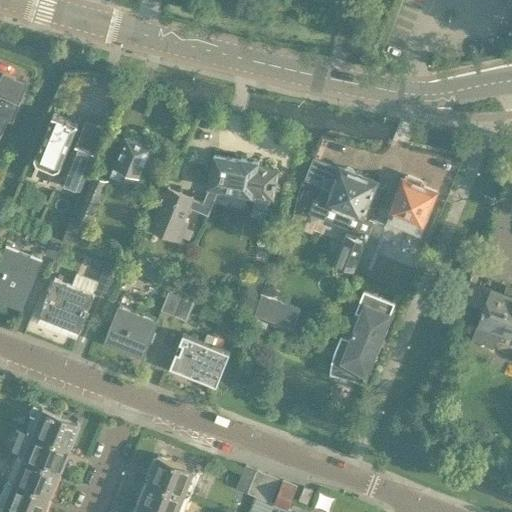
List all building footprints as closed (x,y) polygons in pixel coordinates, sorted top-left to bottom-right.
[(0,134),(1,135),(8,119),(12,120),(27,85),(1,74),(0,77),(0,134)] [(69,118),(53,112),(34,159),(37,165),(54,172),(59,170),(78,123),(69,119),(69,118)] [(108,134),(89,184),(117,195),(119,189),(120,188),(121,188),(121,187),(122,187),(123,187),(134,191),(140,176),(149,180),(155,165),(157,166),(162,154),(159,153),(165,138),(143,129),(140,137),(138,137),(137,139),(125,135),(123,140),(108,134)] [(79,189),(94,152),(76,144),(61,181),(79,189)] [(207,216),(219,189),(252,196),(252,194),(254,194),(253,199),(269,203),(270,197),(273,198),(279,170),(258,165),(259,161),(241,158),(240,159),(214,154),(208,187),(209,187),(203,202),(168,186),(148,229),(178,242),(187,222),(183,220),(188,208),(207,216)] [(347,231),(335,264),(354,271),(373,222),(362,217),(366,207),(368,207),(373,195),(372,194),(376,183),(354,173),(353,169),(348,167),(344,169),(341,167),(331,190),(322,186),(311,212),(312,212),(311,215),(312,219),(315,220),(318,218),(319,215),(341,224),(339,228),(347,231)] [(392,213),(389,221),(402,226),(405,218),(422,225),(435,191),(418,185),(419,181),(407,176),(405,180),(403,179),(390,212),(392,213)] [(0,301),(11,305),(10,307),(12,307),(13,304),(22,307),(22,308),(23,308),(37,272),(1,258),(0,260),(0,301)] [(99,288),(111,291),(118,263),(107,260),(99,288)] [(474,337),(494,344),(500,326),(511,330),(511,288),(508,287),(505,294),(469,281),(476,262),(475,261),(461,299),(482,307),(479,316),(481,319),(474,337)] [(80,331),(95,294),(55,278),(47,298),(46,298),(43,304),(44,305),(40,315),(80,331)] [(161,311),(175,316),(184,292),(171,287),(161,311)] [(330,371),(330,374),(363,383),(366,374),(368,374),(373,361),(372,360),(395,303),(364,291),(355,312),(361,315),(355,330),(354,329),(351,335),(353,336),(351,340),(341,336),(335,351),(332,358),(331,364),(330,371)] [(184,292),(175,316),(186,321),(196,297),(184,292)] [(105,341),(144,357),(149,345),(150,346),(155,333),(154,332),(159,320),(121,305),(124,295),(123,295),(105,341)] [(264,297),(257,317),(274,323),(281,303),(264,297)] [(217,386),(230,352),(213,345),(216,336),(207,333),(204,342),(183,334),(170,367),(217,386)] [(325,403),(320,416),(345,426),(350,413),(325,403)] [(31,416),(25,431),(66,447),(77,422),(75,421),(75,422),(32,405),(28,415),(31,416)] [(66,447),(25,431),(15,455),(57,472),(66,447)] [(149,478),(148,480),(189,496),(190,495),(189,494),(198,472),(199,472),(199,471),(197,470),(197,471),(160,456),(160,455),(158,454),(158,456),(149,479),(149,478)] [(57,472),(15,455),(6,479),(47,496),(57,472)] [(246,465),(244,468),(237,489),(248,493),(258,470),(246,465)] [(269,474),(258,470),(248,493),(258,497),(259,498),(269,474)] [(280,478),(269,474),(259,498),(268,501),(270,502),(280,478)] [(40,511),(47,496),(6,479),(0,494),(0,505),(17,511),(40,511)] [(139,503),(138,504),(157,511),(181,511),(187,498),(188,498),(189,496),(148,480),(147,482),(148,482),(140,503),(139,503)] [(284,480),(275,504),(287,509),(296,485),(284,480)] [(300,495),(297,503),(308,507),(311,499),(300,495)] [(258,497),(252,511),(263,511),(268,501),(259,498),(258,497)]
